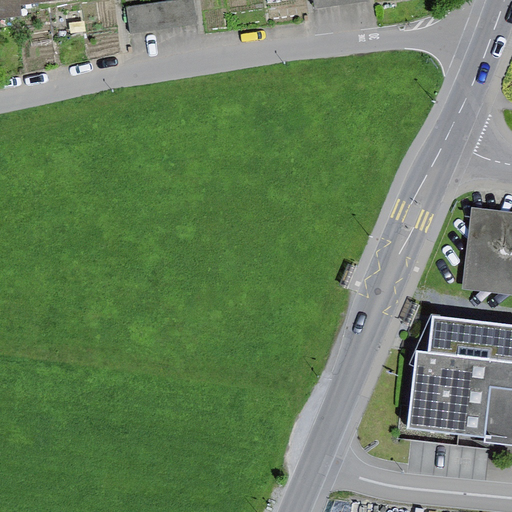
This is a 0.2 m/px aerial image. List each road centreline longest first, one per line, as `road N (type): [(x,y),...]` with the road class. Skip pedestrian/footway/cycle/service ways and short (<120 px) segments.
road 1 (residential): [(0,101),(320,47),(491,39)]
road 2 (tertiary): [(311,474),(445,144)]
road 3 (residential): [(511,498),(311,474)]
road 4 (track): [(511,310),(446,303),(386,282)]
